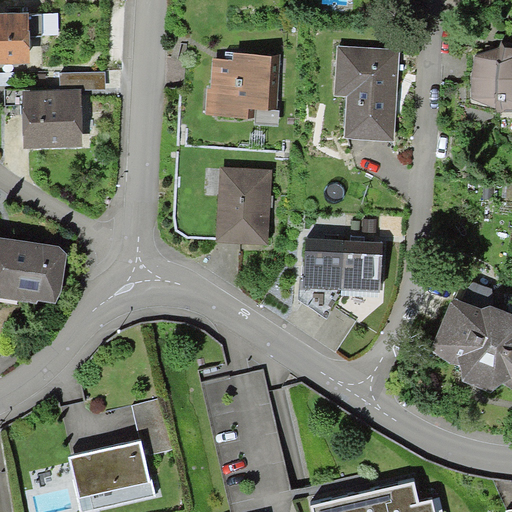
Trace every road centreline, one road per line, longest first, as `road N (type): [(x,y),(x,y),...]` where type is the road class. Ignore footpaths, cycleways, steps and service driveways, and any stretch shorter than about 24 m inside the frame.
road 1 (residential): [(426,0),(409,281),(401,314),(357,396)]
road 2 (residential): [(136,285),(148,0)]
road 3 (residential): [(136,285),(172,285),(210,300),(357,396)]
road 4 (unknown): [(241,321),(242,374),(274,511)]
road 5 (residential): [(0,403),(48,365),(87,316),(136,285)]
road 6 (residential): [(357,396),(443,448),(511,465)]
